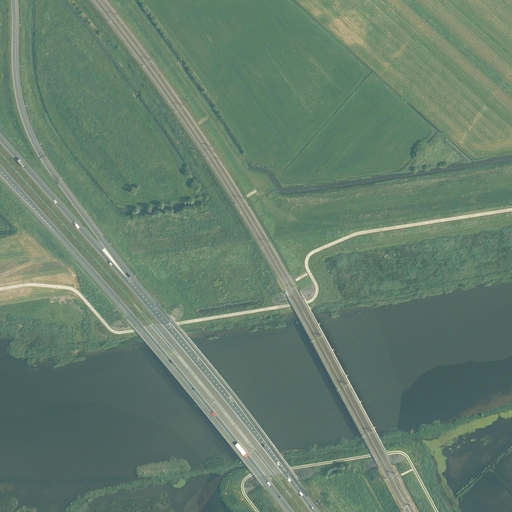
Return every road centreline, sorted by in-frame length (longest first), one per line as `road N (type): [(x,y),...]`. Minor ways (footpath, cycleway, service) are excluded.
road 1 (track): [(511,199),(367,222),(280,216),(126,0)]
road 2 (trunk): [(0,167),(290,511)]
road 3 (trunk): [(129,284),(29,136),(16,91),(13,0)]
road 4 (trunk): [(314,511),(129,284)]
road 5 (trunk): [(129,284),(0,137)]
